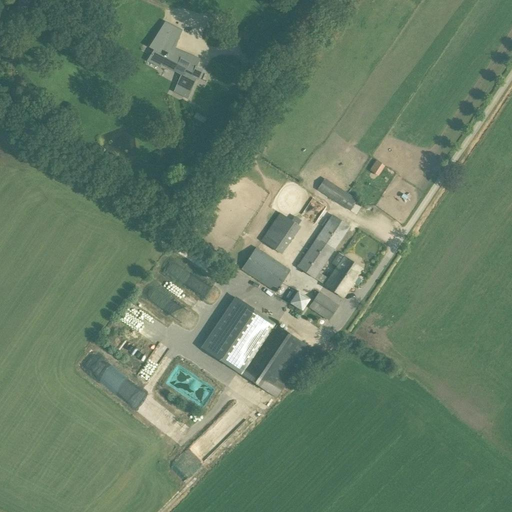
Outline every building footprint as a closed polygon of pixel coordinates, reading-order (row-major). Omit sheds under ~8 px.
[(16,0),(10,17),(22,21),(29,0),(16,0)] [(184,55),(183,56),(179,54),(179,53),(175,51),(182,33),(166,24),(151,48),(156,51),(149,61),(161,68),(163,64),(176,71),(178,67),(185,71),(176,92),(189,99),(194,85),(194,84),(196,79),(199,81),(203,71),(197,68),(200,61),(184,55)] [(378,176),(385,166),(376,160),(369,170),(378,176)] [(350,210),(356,201),(324,180),(318,189),(350,210)] [(300,228),(280,214),(262,241),(282,254),(300,228)] [(329,279),(319,272),(349,227),(332,216),(298,267),(315,278),(325,285),(343,297),(362,269),(339,254),(332,264),(337,267),(329,279)] [(275,292),(289,271),(256,249),(242,270),(275,292)] [(302,311),(310,299),(298,290),(289,303),(302,311)] [(328,320),(336,309),(338,305),(319,292),(309,307),(328,320)] [(205,350),(235,370),(268,320),(238,300),(205,350)] [(276,398),(310,348),(268,320),(235,370),(276,398)]
